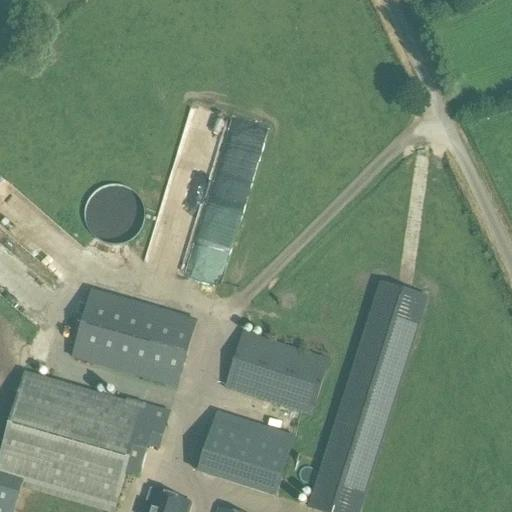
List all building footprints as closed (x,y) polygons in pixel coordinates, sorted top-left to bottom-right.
[(86,211),(85,215),(86,219),(86,223),(88,228),(89,231),(94,238),(100,242),(106,245),(113,247),(117,247),(125,245),(128,244),(132,242),(136,239),(139,236),(141,233),(145,226),(146,222),(146,215),(145,208),(144,205),(140,198),(138,195),(134,192),(131,190),(127,188),(119,186),(115,186),(107,187),(103,189),(100,190),(95,194),(90,200),(88,203),(87,207),(86,211)] [(38,255),(41,272),(74,266),(71,249),(38,255)] [(355,360),(308,508),(319,511),(361,511),(430,296),(412,291),(397,286),(380,281),(355,360)] [(197,323),(94,294),(75,360),(178,389),(197,323)] [(244,335),(227,390),(305,414),(322,359),(244,335)] [(161,452),(170,420),(171,416),(162,413),(130,403),(129,405),(27,377),(15,417),(0,468),(0,478),(25,486),(117,511),(118,511),(129,475),(142,479),(151,449),(161,452)] [(219,414),(200,475),(279,498),(297,439),(219,414)] [(0,511),(17,511),(25,486),(0,478),(0,511)] [(152,493),(146,511),(191,511),(194,505),(152,493)]
